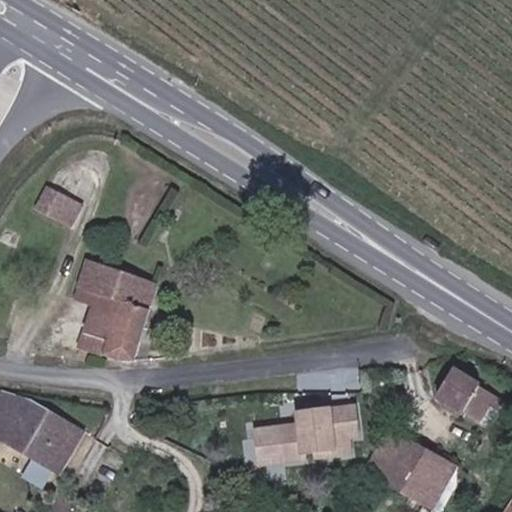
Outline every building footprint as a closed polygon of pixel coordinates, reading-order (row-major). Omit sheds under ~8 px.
[(54,192),(42,215),(63,224),(75,200),(54,192)] [(77,351),(139,365),(162,285),(92,265),(79,305),(92,308),(77,351)] [(458,372),(442,397),(486,423),(492,413),(499,418),(508,402),(458,372)] [(0,442),(68,480),(91,436),(21,399),(0,435),(0,442)] [(292,411),(294,424),(249,429),(254,466),(358,455),(352,404),(292,411)] [(399,430),(374,472),(439,510),(463,469),(399,430)]
